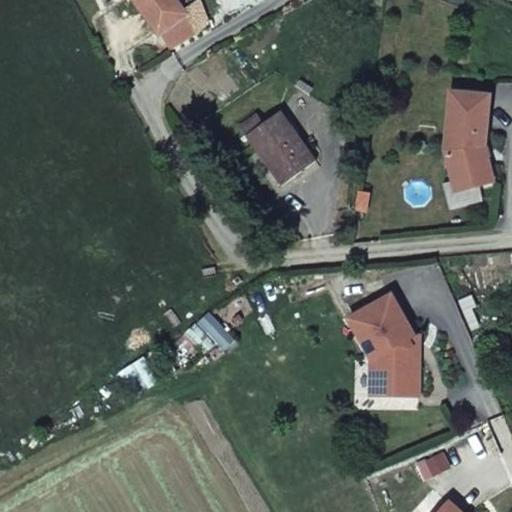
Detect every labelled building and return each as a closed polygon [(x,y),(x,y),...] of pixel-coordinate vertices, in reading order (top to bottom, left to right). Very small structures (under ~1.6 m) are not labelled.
[(185,13),(175,0),(122,0),(123,0),(122,0),(131,0),(156,34),(157,33),(185,13)] [(157,33),(170,51),(201,35),(185,13),(157,33)] [(488,97),(451,93),(446,151),(452,183),(472,177),(474,187),(492,183),(483,148),(488,97)] [(257,118),(239,130),(281,187),(315,162),(279,114),(263,126),(257,118)] [(472,177),(452,183),(455,192),(474,187),(472,177)] [(379,370),(378,395),(419,396),(420,357),(412,357),(408,349),(412,347),(408,340),(414,336),(392,296),(350,320),(379,370)] [(420,337),(414,336),(408,340),(412,347),(408,349),(412,357),(420,357),(420,337)] [(459,511),(449,502),(440,511),(459,511)]
